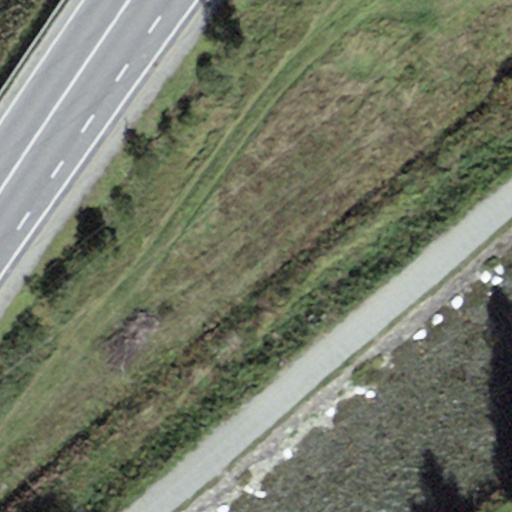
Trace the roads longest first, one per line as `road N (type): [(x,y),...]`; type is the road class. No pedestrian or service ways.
road 1 (track): [(0,442),(276,89)]
road 2 (primary): [(129,0),(0,192)]
